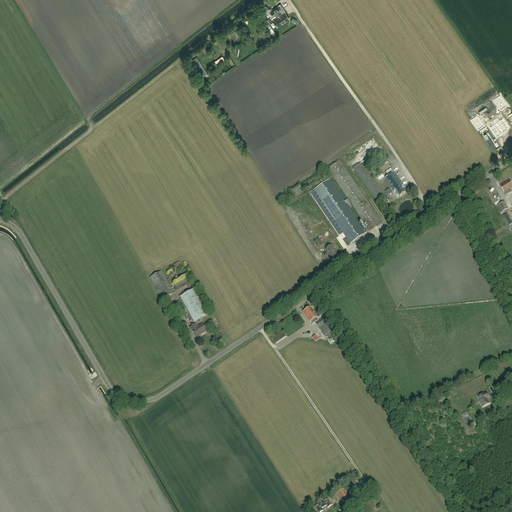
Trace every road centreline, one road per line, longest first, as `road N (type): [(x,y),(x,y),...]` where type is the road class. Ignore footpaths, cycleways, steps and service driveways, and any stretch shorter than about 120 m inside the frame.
road 1 (tertiary): [(0,220),(22,235),(114,395),(145,404),(511,157)]
road 2 (track): [(0,213),(2,199),(255,0)]
road 3 (track): [(286,0),(431,212)]
road 4 (track): [(456,195),(511,307)]
